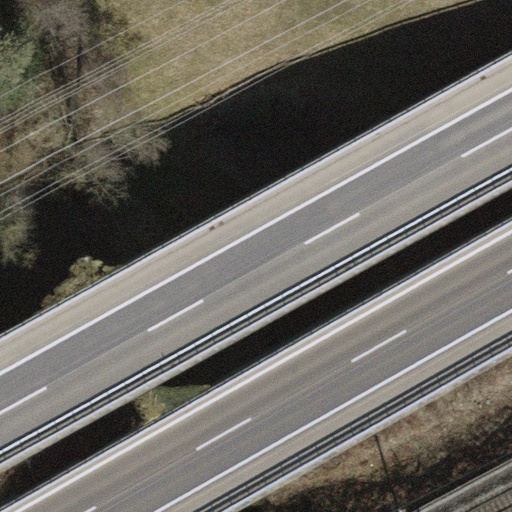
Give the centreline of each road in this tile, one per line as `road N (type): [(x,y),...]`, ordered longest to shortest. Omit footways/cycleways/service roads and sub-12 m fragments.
road 1 (motorway): [(511,127),(0,412)]
road 2 (motorway): [(93,511),(511,275)]
